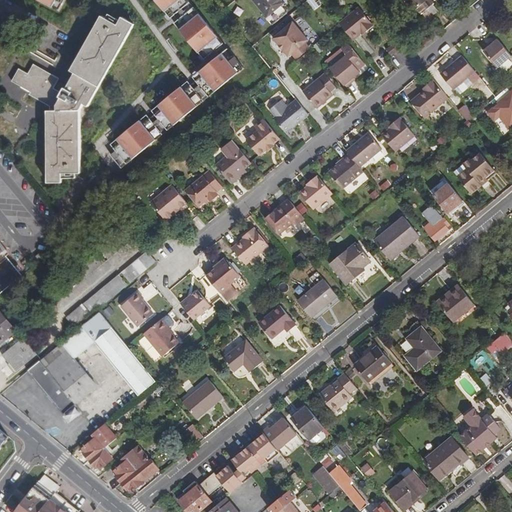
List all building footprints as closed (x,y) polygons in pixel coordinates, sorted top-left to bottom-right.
[(39,0),(59,11),(64,0),(39,0)] [(156,0),(171,18),(190,2),(188,0),(156,0)] [(284,2),(282,0),(254,0),(274,23),(288,12),(281,4),(284,2)] [(310,0),(309,1),(313,8),(321,4),(318,0),(310,0)] [(429,0),(405,0),(406,1),(405,3),(413,13),(417,10),(421,15),(422,14),(427,20),(437,12),(433,6),(434,5),(429,0)] [(175,23),(205,59),(224,43),(194,7),(175,23)] [(340,24),(354,42),(363,35),(366,32),(368,34),(376,28),(360,9),(340,24)] [(118,25),(102,16),(72,70),(76,72),(66,88),(64,87),(62,92),(54,88),(59,78),(34,64),(29,74),(19,69),(12,81),(31,92),(30,95),(51,106),(50,111),(48,111),(48,183),(62,182),(63,173),(81,173),(81,110),(84,105),(89,107),(135,25),(122,17),(118,25)] [(296,60),(311,48),(306,42),(308,39),(294,22),(274,39),(288,56),(291,54),(296,60)] [(511,57),(496,38),(490,43),(492,45),(488,47),(483,52),(497,68),(511,57)] [(386,50),(391,56),(392,57),(398,51),(393,44),(386,50)] [(330,69),(345,88),(350,83),(349,81),(352,78),(359,73),(357,71),(364,65),(349,46),(342,52),(346,57),(330,69)] [(223,53),(193,77),(209,97),(244,68),(234,56),(228,60),(223,53)] [(475,71),(462,56),(442,72),(455,88),(475,71)] [(302,92),(316,109),(332,96),(328,90),(333,85),(324,74),(302,92)] [(449,98),(434,80),(426,86),(428,88),(424,91),(411,101),(424,118),(449,98)] [(188,81),(152,111),(168,130),(204,101),(188,81)] [(490,101),(496,96),(486,85),(481,90),(490,101)] [(507,130),(511,125),(511,91),(497,104),(497,105),(486,114),(493,122),(498,118),(507,130)] [(303,118),(291,104),(288,107),(282,99),(270,109),(276,116),(274,118),(286,132),(303,118)] [(308,114),(296,100),(291,104),(303,118),(308,114)] [(459,110),(467,121),(472,116),(464,106),(459,110)] [(147,114),(111,144),(127,164),(163,134),(147,114)] [(393,126),(381,135),(395,151),(414,136),(400,118),(391,124),(393,126)] [(278,137),(264,120),(255,127),(258,131),(247,140),(259,155),(266,149),(272,144),(273,144),(272,142),(278,137)] [(370,133),(347,151),(351,156),(360,167),(382,149),(370,133)] [(252,163),(233,140),(221,150),(226,156),(216,165),(233,185),(239,179),(237,176),(245,169),(252,163)] [(344,189),(364,173),(360,167),(351,156),(330,172),(344,189)] [(456,174),(460,179),(472,193),(481,186),(479,183),(486,177),(494,171),(482,156),(474,163),(472,161),(466,166),(456,174)] [(237,176),(239,179),(248,172),(245,169),(237,176)] [(223,188),(209,171),(186,191),(199,207),(208,200),(211,202),(218,196),(216,193),(223,188)] [(314,209),(333,194),(319,176),(309,183),(310,185),(301,193),(314,209)] [(479,183),(481,186),(488,181),(486,177),(479,183)] [(448,212),(463,200),(449,184),(435,196),(448,212)] [(183,210),(190,205),(172,185),(152,203),(167,221),(181,209),(183,210)] [(298,225),(306,219),(291,200),(284,206),(283,204),(267,218),(280,235),(295,222),(298,225)] [(436,240),(453,227),(445,218),(443,220),(440,216),(430,203),(420,211),(430,224),(426,227),(436,240)] [(375,241),(391,260),(419,236),(403,217),(375,241)] [(101,250),(108,260),(134,239),(126,229),(101,250)] [(233,248),(246,265),(270,247),(255,229),(248,235),(249,236),(233,248)] [(363,268),(371,261),(356,245),(331,265),(347,284),(365,270),(363,268)] [(0,293),(23,275),(0,248),(0,293)] [(55,303),(106,262),(98,252),(47,293),(55,303)] [(156,262),(148,252),(122,273),(129,283),(156,262)] [(298,263),(306,259),(304,253),(295,257),(298,263)] [(206,276),(220,293),(240,277),(226,260),(223,259),(219,262),(219,266),(214,269),(206,276)] [(127,285),(119,275),(67,318),(75,328),(127,285)] [(274,286),(278,290),(285,284),(281,280),(274,286)] [(336,295),(324,280),(298,301),(311,317),(325,306),(324,305),(336,295)] [(437,303),(439,305),(460,287),(459,285),(437,303)] [(460,287),(439,305),(453,322),(475,305),(460,287)] [(181,305),(194,320),(209,308),(204,302),(205,300),(198,291),(181,305)] [(144,299),(139,293),(122,307),(138,328),(154,315),(143,301),(144,299)] [(0,344),(24,325),(7,304),(0,308),(0,344)] [(281,306),(260,323),(272,339),(286,328),(288,331),(296,325),(281,306)] [(74,359),(83,352),(95,342),(113,328),(100,312),(29,370),(65,413),(97,386),(74,359)] [(162,320),(144,334),(163,357),(180,344),(169,330),(170,329),(162,320)] [(139,396),(157,382),(129,347),(113,328),(95,342),(139,396)] [(441,351),(422,328),(407,339),(415,348),(406,356),(417,370),(441,351)] [(511,340),(506,332),(497,340),(503,348),(511,340)] [(17,372),(44,350),(31,333),(4,355),(17,372)] [(246,341),(224,359),(234,371),(244,363),(251,371),(263,361),(246,341)] [(368,382),(391,363),(377,347),(354,366),(368,382)] [(393,366),(391,363),(368,382),(370,385),(393,366)] [(487,386),(494,381),(488,372),(481,377),(487,386)] [(350,394),(357,388),(345,374),(320,395),(333,412),(352,397),(350,394)] [(224,398),(211,381),(184,403),(197,419),(224,398)] [(325,428),(307,406),(292,418),(310,439),(325,428)] [(461,436),(477,455),(493,443),(491,440),(495,437),(494,436),(502,429),(489,415),(483,420),(475,410),(465,417),(473,427),(461,436)] [(270,427),(264,432),(264,433),(277,449),(278,450),(298,434),(285,418),(272,429),(270,427)] [(85,454),(90,461),(105,448),(118,438),(106,423),(93,434),(96,438),(84,448),(87,452),(85,454)] [(195,443),(203,435),(194,424),(186,431),(195,443)] [(0,447),(9,436),(0,428),(0,447)] [(262,455),(265,459),(277,449),(264,433),(252,444),(262,455)] [(291,452),(303,443),(297,436),(286,445),(291,452)] [(469,458),(453,438),(425,461),(440,480),(460,463),(461,465),(469,458)] [(247,448),(257,459),(262,455),(252,444),(247,448)] [(138,445),(121,459),(123,461),(140,448),(138,445)] [(341,448),(347,455),(351,452),(345,445),(341,448)] [(320,461),(325,466),(330,473),(340,465),(349,457),(347,455),(341,448),(339,446),(320,461)] [(105,448),(90,461),(95,467),(98,465),(101,468),(113,458),(105,448)] [(117,476),(122,483),(150,460),(140,448),(123,461),(125,463),(116,471),(119,474),(117,476)] [(232,460),(240,470),(241,470),(244,473),(248,470),(251,474),(262,465),(257,459),(247,448),(232,460)] [(265,459),(268,463),(280,452),(278,450),(277,449),(265,459)] [(269,464),(281,453),(280,452),(268,463),(269,464)] [(150,460),(122,483),(127,489),(129,488),(132,491),(160,469),(151,459),(150,460)] [(369,477),(377,472),(369,461),(362,466),(369,477)] [(347,473),(340,465),(330,473),(337,482),(347,473)] [(341,486),(337,482),(330,473),(325,466),(317,473),(333,492),(341,486)] [(188,511),(199,511),(211,502),(212,501),(207,496),(223,484),(231,494),(243,484),(235,474),(230,469),(217,478),(215,476),(201,488),(197,485),(179,500),(188,511)] [(240,470),(235,474),(243,484),(248,480),(240,470)] [(372,495),(377,491),(359,470),(357,472),(359,475),(357,477),(372,495)] [(344,490),(361,511),(368,505),(350,483),(352,480),(347,473),(337,482),(341,486),(344,490)] [(412,501),(426,489),(414,473),(391,492),(405,509),(413,502),(412,501)] [(54,494),(56,492),(60,486),(44,474),(38,482),(54,494)] [(40,511),(54,494),(38,482),(14,511),(40,511)] [(333,499),(344,490),(341,486),(333,492),(330,495),(333,499)] [(299,511),(291,502),(297,497),(290,490),(268,508),(271,511),(299,511)] [(78,511),(79,511),(56,492),(54,494),(40,511),(78,511)] [(237,511),(226,498),(215,507),(209,511),(237,511)] [(199,511),(209,511),(215,507),(211,502),(199,511)]
